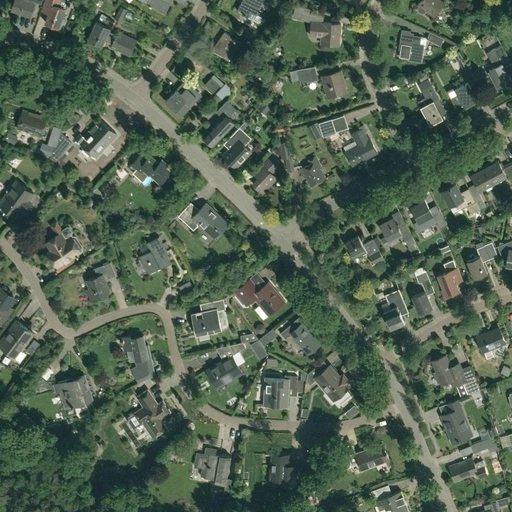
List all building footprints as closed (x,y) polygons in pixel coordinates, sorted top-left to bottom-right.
[(14,0),(11,10),(30,17),(35,1),(41,3),(42,0),(14,0)] [(63,22),(65,21),(66,19),(65,16),(62,15),(65,8),(58,5),(59,0),(44,0),(42,7),(50,10),(45,22),(51,24),(52,27),(57,28),(59,27),(61,22),(63,22)] [(164,14),(171,0),(148,0),(147,4),(164,14)] [(258,22),(260,21),(262,17),(260,16),(262,11),(259,9),(263,0),(241,0),(237,10),(249,16),(248,17),(258,22)] [(435,16),(445,2),(441,0),(421,0),(418,4),(420,5),(419,6),(418,7),(418,8),(418,9),(418,10),(419,11),(419,12),(420,12),(421,12),(421,13),(422,13),(423,13),(424,13),(425,12),(426,11),(426,10),(435,16)] [(120,22),(126,9),(120,6),(114,19),(120,22)] [(324,12),(312,9),(311,15),(309,36),(321,37),(321,43),(338,44),(340,23),(323,22),(323,17),(324,12)] [(101,45),(104,38),(112,42),(115,35),(108,31),(110,27),(109,27),(112,20),(106,18),(107,16),(106,16),(101,14),(98,21),(96,20),(87,38),(101,45)] [(421,62),(424,44),(420,43),(421,36),(410,34),(411,30),(402,29),(400,43),(402,43),(399,56),(408,57),(408,60),(421,62)] [(115,35),(112,42),(110,46),(129,55),(136,40),(117,31),(115,35)] [(241,43),(224,31),(212,48),(228,60),(240,44),(247,49),(245,53),(250,56),(260,45),(256,42),(246,35),(243,40),(241,43)] [(440,46),(443,38),(430,31),(426,39),(440,46)] [(498,88),(511,81),(502,63),(509,60),(501,44),(486,52),(494,67),(488,70),(498,88)] [(463,56),(458,49),(455,51),(457,54),(452,57),(454,61),(457,60),(464,72),(469,69),(464,57),(463,56)] [(314,66),(297,69),(299,79),(300,84),(318,79),(314,66)] [(478,83),(484,79),(478,67),(471,71),(478,83)] [(328,96),(347,91),(341,70),(322,75),(328,96)] [(424,70),(418,73),(420,78),(427,75),(424,70)] [(220,87),(223,83),(213,74),(204,84),(209,88),(208,90),(212,93),(219,86),(220,87)] [(185,79),(165,101),(182,116),(202,94),(185,79)] [(456,108),(463,104),(464,106),(477,99),(468,81),(454,88),(457,94),(451,97),(456,108)] [(421,105),(420,106),(429,124),(442,117),(433,100),(438,97),(437,96),(431,85),(430,84),(423,87),(420,89),(425,98),(427,102),(421,105)] [(212,145),(234,123),(228,117),(236,109),(227,100),(216,111),(221,117),(203,136),(212,145)] [(43,136),(49,118),(23,109),(17,127),(43,136)] [(95,157),(117,134),(101,119),(85,137),(80,132),(75,138),(95,157)] [(332,119),(319,123),(323,136),(336,132),(336,131),(332,119)] [(314,139),(322,135),(315,122),(308,126),(314,139)] [(236,167),(251,151),(244,145),(251,138),(239,126),(230,136),(235,140),(222,154),(229,161),(229,160),(236,167)] [(363,131),(361,128),(351,133),(355,141),(343,147),(352,164),(377,151),(370,138),(369,139),(364,131),(363,131)] [(286,142),(284,132),(277,133),(279,143),(282,159),(285,158),(288,172),(294,170),(291,157),(290,157),(287,141),(286,142)] [(32,145),(30,152),(38,155),(49,159),(51,152),(53,146),(47,144),(42,142),(40,148),(32,145)] [(51,152),(49,159),(55,162),(58,158),(51,152)] [(141,152),(128,166),(142,180),(149,173),(160,184),(170,174),(164,168),(168,164),(162,159),(158,163),(155,160),(156,160),(150,154),(146,158),(141,152)] [(280,161),(274,155),(270,159),(268,157),(259,166),(264,171),(253,183),(262,192),(276,177),(271,172),(277,166),(276,165),(280,161)] [(310,185),(325,178),(319,166),(320,165),(315,155),(308,159),(310,163),(301,167),(310,185)] [(498,160),(485,167),(493,182),(506,175),(501,166),(498,160)] [(485,167),(471,174),(479,189),(493,182),(485,167)] [(27,207),(32,201),(29,199),(34,192),(16,179),(0,200),(0,203),(16,216),(24,205),(27,207)] [(456,182),(441,190),(453,212),(466,205),(471,214),(480,209),(473,196),(469,189),(461,193),(456,182)] [(91,193),(96,199),(102,192),(97,187),(91,193)] [(479,192),(473,196),(480,209),(486,205),(479,192)] [(424,199),(411,206),(418,220),(414,222),(419,230),(436,221),(439,228),(447,224),(439,209),(432,213),(429,208),(424,199)] [(227,221),(207,203),(197,214),(188,205),(178,216),(193,230),(199,223),(214,236),(227,221)] [(398,227),(392,216),(379,223),(386,235),(381,238),(384,244),(402,235),(404,240),(412,254),(419,250),(412,236),(405,223),(398,227)] [(80,247),(72,234),(72,231),(69,227),(67,226),(62,229),(56,221),(50,225),(56,235),(47,241),(48,243),(46,244),(50,251),(48,252),(57,265),(65,260),(68,265),(79,258),(76,253),(80,250),(79,248),(80,247)] [(383,258),(373,239),(372,238),(363,243),(358,233),(345,240),(354,258),(366,251),(373,263),(383,258)] [(24,246),(30,249),(36,239),(30,235),(24,246)] [(150,250),(139,255),(149,272),(160,266),(160,267),(171,262),(165,251),(166,250),(158,236),(146,242),(150,250)] [(511,266),(511,241),(511,239),(504,242),(500,241),(499,244),(497,245),(500,254),(507,255),(505,265),(511,266)] [(484,245),(490,258),(497,255),(492,241),(484,245)] [(482,261),(490,258),(484,245),(476,248),(479,255),(466,260),(473,278),(486,273),(482,261)] [(446,268),(444,271),(437,275),(443,288),(441,289),(443,295),(446,297),(453,294),(452,292),(458,289),(455,282),(456,280),(461,278),(456,266),(455,266),(453,260),(444,263),(446,268)] [(115,275),(110,261),(94,267),(97,274),(88,278),(91,287),(83,289),(85,293),(88,292),(91,299),(87,300),(88,301),(111,292),(104,275),(107,274),(108,277),(115,275)] [(163,268),(167,274),(177,267),(173,261),(163,268)] [(425,290),(412,296),(418,311),(431,306),(426,294),(434,291),(426,270),(415,275),(419,282),(421,281),(421,282),(425,290)] [(260,288),(250,277),(234,291),(246,305),(254,298),(268,315),(285,301),(269,281),(260,288)] [(0,322),(1,324),(13,308),(8,304),(14,296),(0,286),(0,322)] [(401,295),(399,289),(385,295),(387,300),(390,307),(383,310),(390,328),(404,322),(399,311),(407,308),(401,295)] [(192,314),(196,335),(221,329),(217,310),(225,309),(223,299),(209,302),(211,310),(192,314)] [(0,345),(15,356),(33,332),(17,320),(0,342),(0,345)] [(320,343),(303,322),(295,328),(291,324),(280,333),(285,339),(291,334),(307,354),(320,343)] [(482,351),(505,342),(499,326),(476,336),(482,351)] [(263,345),(277,334),(272,328),(259,339),(263,345)] [(240,335),(242,341),(257,338),(253,332),(240,335)] [(150,377),(149,368),(151,368),(148,357),(151,356),(148,344),(146,345),(143,334),(131,337),(130,335),(121,337),(121,339),(120,340),(121,342),(122,342),(124,350),(133,348),(137,366),(131,368),(138,382),(150,377)] [(251,344),(255,350),(262,345),(259,339),(251,344)] [(242,342),(229,345),(234,354),(246,347),(243,341),(242,342)] [(491,348),(492,356),(507,353),(506,345),(491,348)] [(241,365),(247,362),(244,354),(250,352),(249,349),(237,354),(241,365)] [(432,360),(436,370),(434,372),(438,382),(441,381),(442,383),(449,381),(451,386),(463,381),(468,394),(480,389),(474,374),(466,378),(460,364),(451,367),(446,354),(432,360)] [(217,387),(242,372),(232,355),(207,369),(217,387)] [(46,380),(53,371),(46,365),(39,374),(46,380)] [(308,373),(306,380),(310,384),(317,378),(333,398),(335,397),(346,388),(348,386),(346,384),(350,381),(344,374),(340,377),(330,365),(329,366),(322,371),(317,365),(308,373)] [(296,388),(297,376),(285,375),(284,379),(266,378),(264,404),(287,405),(289,387),(296,388)] [(91,399),(84,376),(70,380),(69,379),(58,382),(58,383),(52,384),(55,393),(60,391),(66,407),(71,405),(72,407),(74,407),(74,405),(91,399)] [(158,405),(148,390),(138,396),(144,406),(134,412),(138,418),(138,419),(151,438),(157,434),(156,434),(166,427),(159,418),(169,411),(163,401),(158,405)] [(452,442),(473,434),(458,398),(447,402),(450,411),(441,415),(452,442)] [(492,436),(499,434),(497,427),(490,430),(492,436)] [(487,439),(485,439),(487,447),(489,451),(496,448),(493,436),(487,439)] [(481,440),(470,444),(471,445),(473,451),(473,452),(484,448),(481,440)] [(391,463),(383,443),(355,453),(353,448),(345,451),(347,454),(346,457),(344,456),(340,458),(338,462),(340,466),(344,468),(349,466),(350,464),(358,461),(361,469),(386,460),(388,465),(391,463)] [(230,456),(215,453),(216,449),(206,447),(204,454),(196,452),(193,465),(202,467),(201,474),(215,477),(214,481),(225,483),(224,491),(231,492),(233,479),(226,478),(230,456)] [(288,468),(289,455),(271,454),(269,477),(282,477),(282,484),(295,485),(296,468),(288,468)] [(474,463),(472,457),(449,466),(454,481),(477,473),(478,477),(487,474),(484,466),(485,465),(483,460),(474,463)] [(392,493),(388,484),(377,488),(371,490),(376,504),(374,505),(377,511),(409,511),(401,490),(392,493)] [(499,511),(498,506),(510,502),(509,495),(496,499),(496,501),(483,504),(485,511),(482,511),(499,511)]
